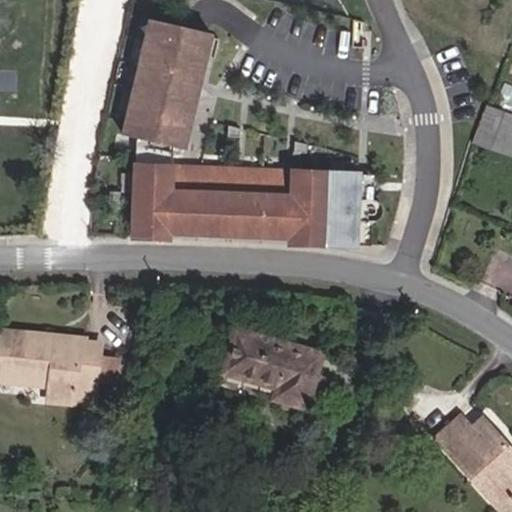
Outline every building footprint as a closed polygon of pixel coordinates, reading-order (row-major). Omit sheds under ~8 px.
[(183,149),(210,34),(149,19),(122,135),(183,149)] [(495,131),(503,112),(487,106),(479,125),(495,131)] [(489,148),(495,131),(479,125),(473,142),(489,148)] [(354,245),(358,174),(135,165),(132,236),(168,238),(168,233),(289,237),(289,242),(354,245)] [(315,377),(321,354),(234,330),(222,372),(276,387),(272,398),(306,408),(308,402),(315,377)] [(98,358),(99,348),(83,347),(83,343),(63,341),(63,345),(54,344),(55,340),(0,334),(0,377),(49,382),(47,397),(74,400),(75,389),(95,391),(96,379),(98,358)] [(118,381),(120,360),(98,358),(96,379),(118,381)] [(326,406),(332,383),(315,377),(308,402),(326,406)] [(94,402),(95,391),(75,389),(74,400),(94,402)] [(511,498),(511,453),(481,419),(471,428),(460,416),(435,438),(471,478),(472,476),(501,508),(511,498)] [(318,504),(321,488),(301,485),(298,501),(318,504)] [(504,511),(507,511),(511,508),(511,498),(501,508),(504,511)]
